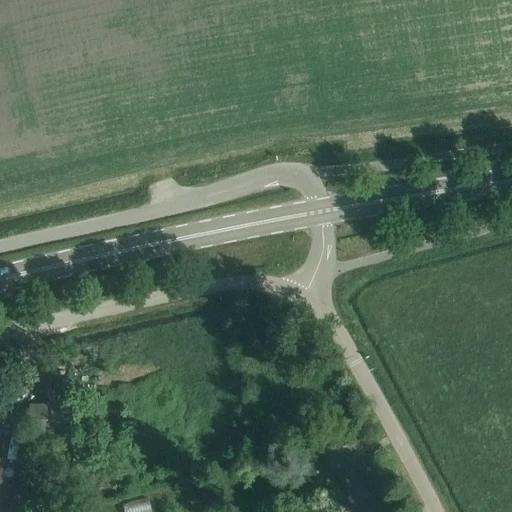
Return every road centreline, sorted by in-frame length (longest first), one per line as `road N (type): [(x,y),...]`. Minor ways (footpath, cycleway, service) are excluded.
road 1 (unclassified): [(0,248),(280,172),(306,174),(319,211)]
road 2 (primary): [(0,278),(319,211)]
road 3 (unclassified): [(0,337),(215,285),(261,282),(300,294)]
road 4 (unclassified): [(428,511),(354,359),(328,316),(300,294)]
road 5 (primary): [(319,211),(511,180)]
